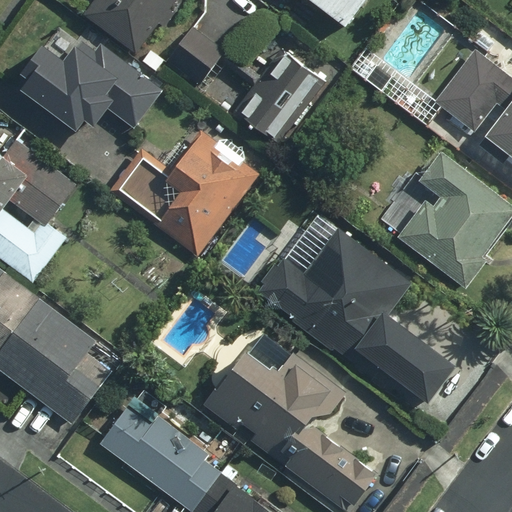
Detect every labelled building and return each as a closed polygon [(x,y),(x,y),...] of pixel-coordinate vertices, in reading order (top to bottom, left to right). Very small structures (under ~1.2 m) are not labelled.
[(100,0),(92,11),(145,48),(164,20),(170,24),(181,10),(176,7),(180,0),(100,0)] [(373,0),(327,0),(357,22),(373,0)] [(197,24),(174,56),(208,82),(232,51),(197,24)] [(91,137),(113,107),(140,127),(170,87),(131,57),(127,63),(96,40),(47,103),(91,137)] [(331,79),(285,45),(238,106),(284,141),(331,79)] [(505,102),(511,107),(511,111),(498,130),(511,141),(511,68),(482,46),(440,100),(482,132),(505,102)] [(447,107),(373,50),(356,72),(430,129),(447,107)] [(147,146),(116,188),(205,253),(265,171),(208,130),(179,169),(147,146)] [(22,137),(11,151),(0,142),(0,217),(2,218),(17,199),(52,225),(84,183),(22,137)] [(435,198),(406,237),(472,287),(495,257),(488,252),(511,220),(511,194),(452,150),(430,178),(450,194),(443,204),(435,198)] [(465,363),(393,308),(416,278),(347,226),(311,273),(290,257),(266,287),(358,357),(368,344),(438,398),(465,363)] [(126,362),(0,265),(0,363),(79,424),(126,362)] [(269,329),(213,404),(354,511),(385,469),(324,423),(349,390),(269,329)] [(222,469),(206,458),(213,449),(166,415),(159,425),(134,406),(106,444),(194,508),(222,469)] [(201,510),(202,511),(281,511),(228,473),(201,510)]
